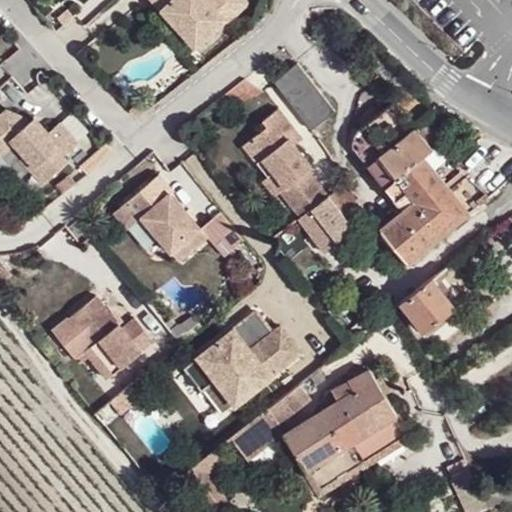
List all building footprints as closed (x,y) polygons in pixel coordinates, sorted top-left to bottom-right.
[(205,0),(153,0),(197,49),(227,21),(233,20),(246,8),(248,4),(246,1),(244,0),(219,0),(220,2),(217,5),(212,6),(206,0),(205,0)] [(339,109),(302,60),(278,78),(316,127),(339,109)] [(417,127),(391,103),(360,128),(357,132),(355,137),(354,142),(356,146),(360,152),(370,164),(380,156),(417,127)] [(313,207),(332,193),(312,167),(316,164),(293,134),(301,128),(283,104),(266,117),(271,124),(247,143),(261,160),(266,156),(289,185),(294,182),(313,207)] [(0,119),(0,158),(14,146),(25,157),(19,161),(43,187),(67,164),(63,160),(77,146),(59,126),(49,135),(41,127),(37,131),(30,124),(7,113),(0,119)] [(34,120),(30,124),(37,131),(41,127),(34,120)] [(433,148),(417,127),(380,156),(397,178),(386,186),(398,201),(404,196),(410,204),(404,209),(381,228),(408,262),(469,212),(438,174),(424,156),(433,148)] [(279,194),(289,185),(266,156),(261,160),(272,174),(267,178),(279,194)] [(397,178),(380,156),(370,164),(386,186),(397,178)] [(453,162),(438,174),(469,212),(479,204),(489,195),(453,162)] [(160,178),(127,204),(141,219),(172,257),(179,265),(208,241),(201,233),(194,225),(196,223),(160,178)] [(332,193),(313,207),(299,218),(311,234),(324,224),(338,242),(356,230),(347,217),(359,207),(356,194),(347,182),(332,193)] [(404,196),(398,201),(404,209),(410,204),(404,196)] [(127,204),(113,216),(126,230),(141,219),(127,204)] [(0,286),(15,275),(0,256),(0,286)] [(423,330),(455,305),(438,282),(449,274),(445,270),(401,303),(423,330)] [(83,306),(69,317),(92,344),(85,349),(107,379),(154,342),(135,317),(122,327),(119,323),(111,327),(104,317),(110,313),(97,295),(83,306)] [(367,315),(374,322),(387,311),(381,305),(367,315)] [(460,310),(455,305),(423,330),(426,335),(460,310)] [(110,313),(104,317),(111,327),(119,323),(110,313)] [(230,332),(247,354),(270,335),(253,314),(230,332)] [(181,372),(198,394),(212,383),(231,407),(298,355),(277,329),(270,335),(247,354),(230,332),(181,372)] [(341,400),(332,403),(354,440),(369,465),(414,436),(398,413),(370,369),(334,389),(341,400)] [(300,382),(283,397),(292,409),(310,395),(300,382)] [(334,389),(326,394),(332,403),(341,400),(334,389)] [(292,409),(283,397),(232,436),(250,459),(281,435),(283,424),(279,419),(292,409)] [(354,440),(332,403),(285,433),(308,469),(322,494),(369,465),(354,440)] [(201,462),(187,473),(198,488),(212,478),(201,462)] [(459,493),(480,483),(473,468),(452,477),(459,493)] [(480,483),(491,506),(511,498),(511,493),(504,473),(480,483)] [(234,511),(212,478),(198,488),(214,511),(234,511)]
